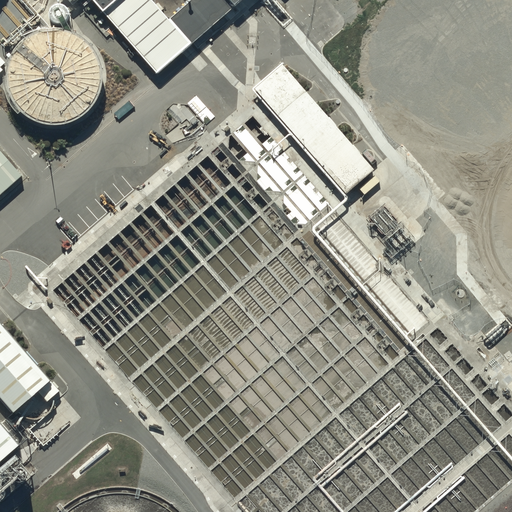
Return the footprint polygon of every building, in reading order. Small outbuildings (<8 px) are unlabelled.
[(203,0),(168,30),(142,0),(93,0),(156,73),(241,0),(203,0)] [(343,0),(329,0),(342,14),(350,7),(343,0)] [(369,83),(371,90),(371,92),(374,98),(377,105),(381,112),(386,119),(391,125),(397,130),(403,135),(410,140),(417,144),(424,147),(431,150),(439,152),(447,153),(455,154),(463,154),(471,153),(479,151),(487,149),(494,146),(501,143),(508,139),(511,136),(511,0),(390,0),(390,1),(385,7),(380,13),(376,20),(373,28),(370,35),(368,43),(367,51),(366,59),(367,67),(367,75),(369,83)] [(325,1),(318,7),(332,23),(339,17),(325,1)] [(57,7),(56,7),(55,8),(54,8),(53,9),(52,9),(51,10),(51,11),(50,11),(50,12),(49,13),(49,14),(49,15),(48,15),(48,16),(48,17),(48,18),(48,19),(48,20),(49,21),(49,22),(49,23),(50,23),(50,24),(51,25),(52,26),(53,27),(54,27),(55,27),(56,28),(57,28),(58,28),(59,28),(60,28),(61,28),(62,28),(63,27),(64,27),(65,26),(66,25),(67,25),(67,24),(68,23),(69,22),(69,21),(69,20),(69,19),(69,18),(69,17),(69,16),(69,15),(69,14),(68,14),(68,13),(68,12),(67,11),(66,10),(65,9),(64,9),(64,8),(63,8),(62,8),(61,7),(60,7),(59,7),(58,7),(57,7)] [(56,35),(48,35),(32,39),(21,48),(12,59),(8,67),(6,77),(6,91),(10,102),(16,112),(27,122),(35,126),(46,129),(60,129),(79,122),(90,112),(96,102),(100,88),(100,73),(95,60),(89,51),(78,42),(69,38),(56,35)] [(252,83),(344,189),(372,165),(371,163),(359,150),(350,139),(335,122),(326,112),(314,98),(305,87),(282,61),(281,59),(252,83)] [(0,197),(26,175),(0,145),(0,197)] [(503,201),(502,203),(501,211),(501,219),(502,227),(503,235),(505,243),(507,250),(511,258),(511,260),(511,173),(510,179),(507,186),(504,193),(503,201)] [(462,187),(453,194),(468,213),(477,205),(462,187)] [(358,217),(351,223),(365,239),(369,235),(372,238),(378,232),(371,223),(367,227),(358,217)] [(447,286),(440,292),(456,310),(462,304),(447,286)] [(470,321),(462,328),(490,359),(497,352),(501,356),(511,346),(511,336),(498,321),(485,332),(481,327),(478,330),(470,321)] [(60,391),(0,323),(0,399),(10,411),(36,389),(48,402),(60,391)] [(0,456),(17,441),(0,421),(0,456)]
